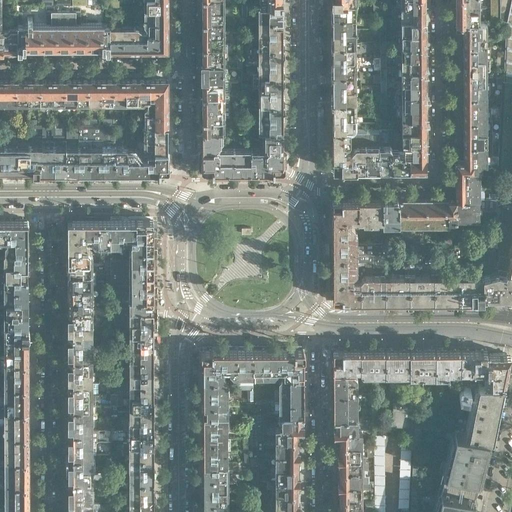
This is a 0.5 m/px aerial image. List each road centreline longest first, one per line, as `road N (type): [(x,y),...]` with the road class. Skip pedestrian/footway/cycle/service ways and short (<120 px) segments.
road 1 (residential): [(438,0),(438,168),(431,177),(324,176),(307,165)]
road 2 (residential): [(46,210),(47,511)]
road 3 (tertiary): [(511,318),(331,315),(314,306),(305,288)]
road 4 (tertiary): [(317,329),(511,338)]
road 5 (residential): [(185,66),(0,66)]
road 6 (residential): [(317,329),(318,511)]
road 7 (secondary): [(307,165),(306,0)]
road 8 (secondary): [(179,511),(178,363)]
road 9 (tertiary): [(44,200),(149,200),(165,206),(179,227)]
road 10 (residential): [(185,66),(186,166),(164,189)]
road 11 (tertiary): [(164,189),(44,186)]
